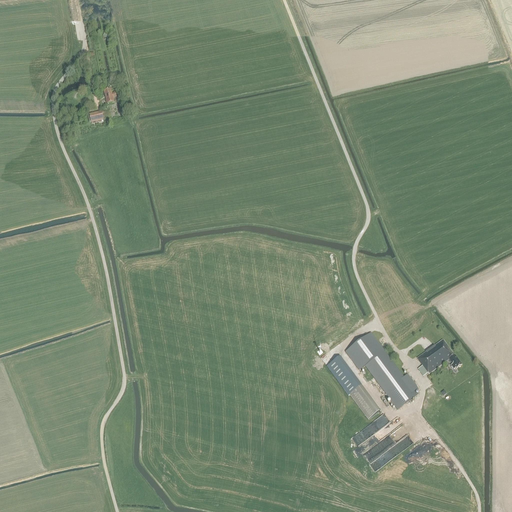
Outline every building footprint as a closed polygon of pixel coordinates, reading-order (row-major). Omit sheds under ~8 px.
[(113,98),(117,97),(116,93),(112,94),(111,90),(104,92),(107,104),(114,102),(113,98)] [(106,117),(105,114),(104,111),(90,115),(91,122),(103,119),(102,117),(106,117)] [(417,396),(385,352),(371,333),(345,352),(359,371),(366,366),(398,410),(417,396)] [(443,340),(442,341),(419,358),(417,359),(429,374),(449,359),(452,364),(451,365),(454,370),(455,369),(456,370),(462,366),(454,355),(443,340)] [(380,411),(362,386),(349,395),(368,420),(380,411)] [(388,419),(382,423),(385,426),(380,429),(383,433),(386,431),(387,433),(396,428),(393,423),(395,422),(393,420),(390,422),(388,419)] [(427,441),(430,438),(423,429),(419,432),(427,441)] [(430,438),(427,441),(433,449),(436,446),(430,438)]
